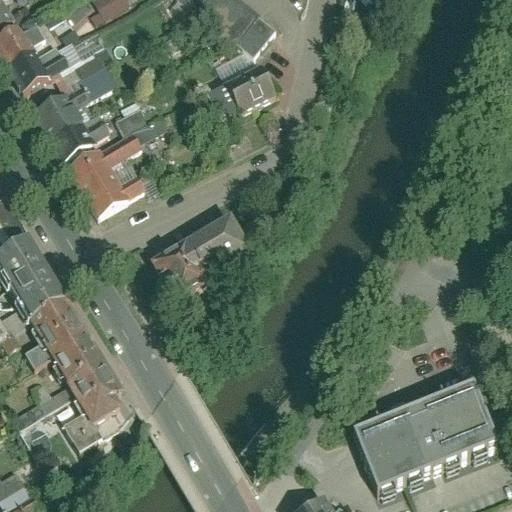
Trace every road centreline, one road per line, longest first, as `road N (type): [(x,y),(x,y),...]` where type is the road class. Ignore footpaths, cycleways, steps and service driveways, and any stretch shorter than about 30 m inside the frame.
road 1 (residential): [(81,268),(287,153),(328,0)]
road 2 (tertiary): [(228,511),(81,268)]
road 3 (tertiary): [(81,268),(0,131)]
